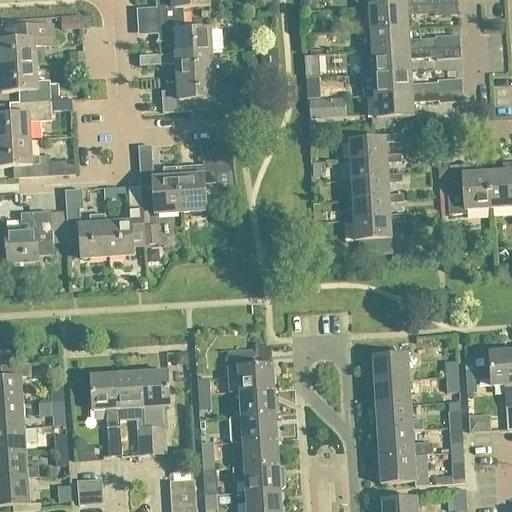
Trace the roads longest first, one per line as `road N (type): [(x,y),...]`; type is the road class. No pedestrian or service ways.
road 1 (residential): [(350,436),(344,337),(295,340),(309,397)]
road 2 (residential): [(114,128),(107,0)]
